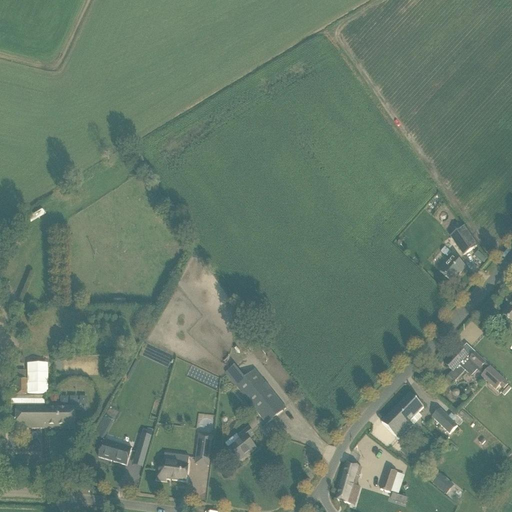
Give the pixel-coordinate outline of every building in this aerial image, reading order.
[(463,228),(450,237),(463,256),(476,247),(463,228)] [(445,247),(441,252),(447,258),(451,253),(445,247)] [(472,259),(481,267),(488,259),(479,251),(472,259)] [(465,268),(458,261),(453,257),(440,272),(452,282),(465,268)] [(511,300),(510,304),(511,305),(511,306),(503,316),(511,323),(511,324),(511,325),(511,327),(511,328),(511,300)] [(224,311),(210,322),(232,349),(246,338),(224,311)] [(252,334),(242,343),(251,353),(256,349),(254,346),(261,340),(255,332),(252,334)] [(460,349),(445,365),(452,371),(447,376),(455,383),(465,371),(471,376),(478,369),(480,370),(485,364),(475,354),(470,359),(460,349)] [(255,370),(244,379),(234,367),(225,374),(266,424),(286,409),(255,370)] [(490,368),(482,377),(496,390),(500,386),(504,389),(508,385),(490,368)] [(26,379),(15,379),(15,395),(15,407),(15,429),(74,429),(74,407),(44,407),(45,394),(26,394),(26,379)] [(410,395),(393,412),(382,424),(399,440),(414,425),(410,421),(423,408),(410,395)] [(432,418),(450,435),(457,427),(440,410),(432,418)] [(104,418),(98,429),(105,433),(111,422),(104,418)] [(253,435),(249,430),(248,428),(238,436),(241,440),(230,450),(239,461),(248,453),(249,454),(256,449),(248,439),(253,435)] [(141,434),(136,453),(146,456),(151,437),(141,434)] [(210,454),(211,441),(198,439),(197,447),(198,447),(198,453),(210,454)] [(103,441),(98,458),(127,466),(132,449),(103,441)] [(188,466),(189,458),(179,456),(178,465),(164,463),(164,462),(159,461),(156,480),(166,482),(166,480),(186,483),(188,466)] [(361,468),(345,462),(334,499),(350,505),(355,491),(359,492),(361,488),(356,486),(361,468)] [(387,469),(380,490),(390,494),(397,473),(387,469)] [(432,484),(446,496),(450,491),(441,484),(445,479),(439,475),(432,484)]
